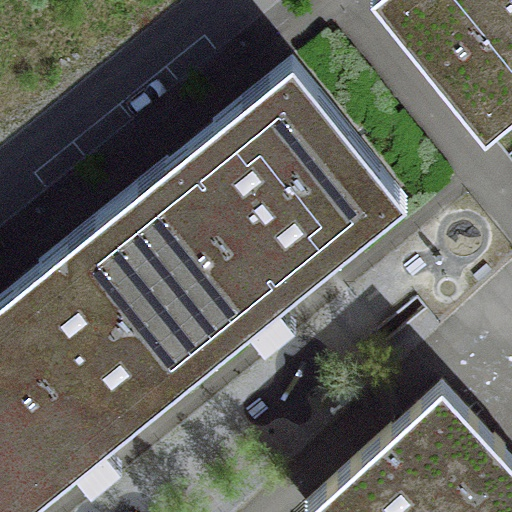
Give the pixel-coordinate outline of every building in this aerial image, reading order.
[(511,0),(373,0),(480,132),(511,105),(511,0)] [(288,54),(111,198),(224,338),(401,196),(288,54)] [(224,338),(111,198),(0,287),(0,417),(50,479),(224,338)] [(511,511),(511,455),(437,374),(301,500),(312,511),(511,511)] [(0,511),(8,511),(50,479),(0,417),(0,511)]
